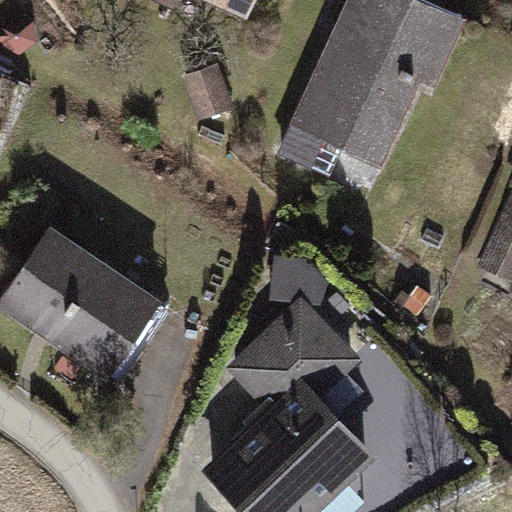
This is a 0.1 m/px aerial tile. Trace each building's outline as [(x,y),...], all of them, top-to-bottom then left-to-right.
[(466,16),(431,0),(355,0),(287,151),(330,171),(342,145),(381,163),(420,78),(434,84),(466,16)] [(235,99),(214,52),(178,68),(200,115),(235,99)] [(511,275),(511,207),(486,263),(511,275)] [(53,229),(4,302),(113,374),(162,301),(53,229)] [(257,511),(307,511),(371,452),(316,395),(356,357),(304,304),(239,366),(274,403),(255,421),(260,427),(216,469),(257,511)]
